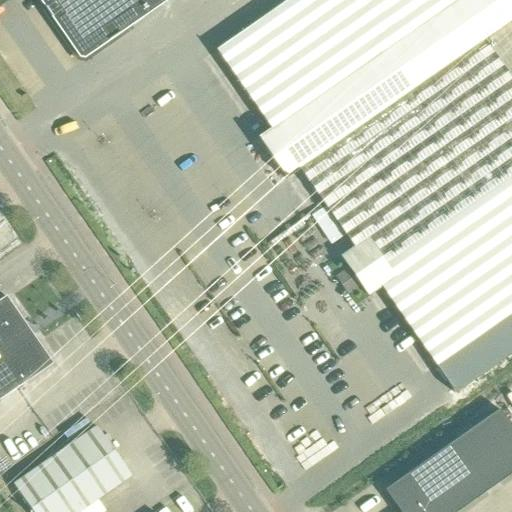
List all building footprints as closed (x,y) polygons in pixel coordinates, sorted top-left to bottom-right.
[(37,0),(70,46),(98,51),(172,0),(37,0)] [(299,171),(326,210),(511,81),(485,42),(511,23),(511,0),(458,0),(456,2),(455,0),(289,0),(215,52),(271,131),(258,140),(286,180),(299,171)] [(511,81),(326,210),(353,249),(340,258),(368,298),(381,289),(436,368),(455,394),(511,354),(511,81)] [(0,401),(25,384),(26,385),(53,366),(6,298),(0,302),(0,401)] [(364,333),(344,347),(367,380),(387,366),(364,333)] [(344,347),(324,361),(347,394),(367,380),(344,347)] [(324,361),(305,375),(327,408),(347,394),(324,361)] [(387,366),(367,380),(390,413),(410,399),(387,366)] [(305,375),(285,388),(308,421),(327,408),(305,375)] [(367,380),(347,394),(370,427),(390,413),(367,380)] [(285,388),(265,402),(288,435),(308,421),(285,388)] [(347,394),(327,408),(350,441),(370,427),(347,394)] [(327,408),(308,421),(331,454),(350,441),(327,408)] [(459,511),(511,475),(511,428),(499,410),(384,491),(398,511),(459,511)] [(308,421),(288,435),(310,468),(331,454),(308,421)] [(31,511),(81,511),(131,478),(96,428),(13,486),(31,511)]
